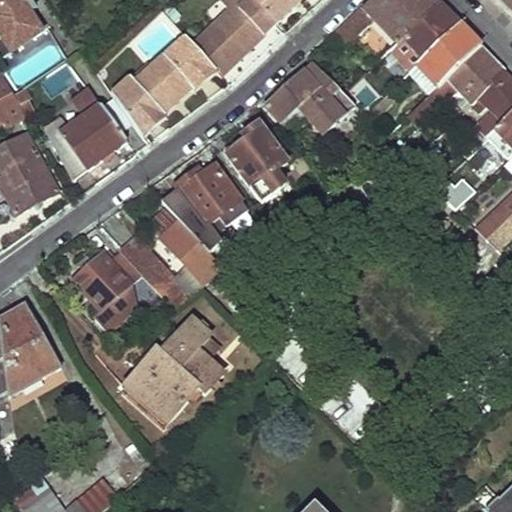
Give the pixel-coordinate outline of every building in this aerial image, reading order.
[(26,0),(0,0),(0,36),(15,59),(45,36),(27,9),(30,6),(26,0)] [(237,12),(194,53),(215,78),(222,83),(275,32),(246,0),(236,0),(231,5),(237,12)] [(246,0),(275,32),(295,13),(292,9),(298,4),(301,8),(309,0),(246,0)] [(429,0),(376,0),(335,40),(349,53),(374,29),(397,52),(404,47),(441,12),(429,0)] [(511,0),(489,0),(488,1),(511,25),(511,0)] [(301,8),(298,4),(292,9),(295,13),(301,8)] [(441,12),(404,47),(425,68),(462,33),(441,12)] [(425,68),(419,74),(439,94),(482,54),(462,33),(425,68)] [(132,82),(111,100),(143,139),(163,122),(155,113),(187,86),(195,96),(215,78),(194,53),(187,44),(136,87),(132,82)] [(391,59),(411,81),(419,74),(425,68),(404,47),(397,52),(391,59)] [(432,101),(413,118),(422,127),(456,95),(472,112),(476,109),(506,80),(482,54),(439,94),(432,101)] [(355,111),(313,70),(266,115),(279,127),(293,114),(321,143),(355,111)] [(439,94),(419,74),(411,81),(432,101),(439,94)] [(0,132),(5,130),(9,136),(29,124),(22,113),(16,102),(2,77),(0,78),(0,132)] [(511,85),(506,80),(476,109),(484,117),(492,110),(498,115),(479,135),(489,145),(511,123),(511,85)] [(88,92),(55,114),(62,124),(45,135),(76,180),(125,147),(88,92)] [(30,107),(24,97),(16,102),(22,113),(30,107)] [(389,101),(366,122),(372,128),(395,106),(389,101)] [(30,107),(22,113),(29,124),(37,119),(30,107)] [(511,123),(489,145),(471,161),(479,169),(497,152),(510,166),(511,164),(511,123)] [(244,151),(228,164),(263,209),(286,191),(276,178),(288,170),(259,133),(241,147),(244,151)] [(27,140),(0,155),(0,188),(17,221),(59,198),(27,140)] [(437,145),(420,161),(431,172),(448,156),(437,145)] [(176,197),(160,210),(179,227),(209,257),(223,246),(217,239),(247,214),(212,170),(199,180),(194,175),(172,192),(176,197)] [(449,182),(437,193),(459,214),(478,196),(464,183),(457,190),(449,182)] [(504,208),(477,233),(489,244),(511,222),(511,203),(507,208),(504,208)] [(511,222),(489,244),(498,254),(511,240),(511,222)] [(179,227),(159,247),(186,273),(200,287),(220,267),(209,257),(179,227)] [(176,283),(133,243),(121,256),(138,273),(176,309),(186,302),(191,298),(190,297),(176,283)] [(138,273),(121,256),(109,267),(126,285),(138,273)] [(101,259),(71,287),(99,321),(95,324),(111,340),(126,324),(119,316),(112,309),(121,299),(131,289),(126,285),(109,267),(101,259)] [(200,287),(186,273),(176,283),(190,297),(200,287)] [(129,306),(121,299),(112,309),(119,316),(129,306)] [(27,312),(0,327),(0,400),(4,398),(8,403),(61,372),(27,312)] [(157,353),(126,388),(148,405),(151,401),(173,421),(201,390),(206,394),(225,374),(210,360),(199,351),(212,336),(195,321),(176,343),(165,335),(153,349),(157,353)] [(212,336),(199,351),(210,360),(223,345),(212,336)] [(126,388),(123,392),(165,430),(173,421),(151,401),(148,405),(126,388)] [(63,511),(52,501),(35,511),(103,511),(121,497),(103,481),(69,511),(63,511)] [(511,503),(511,492),(501,505),(507,509),(511,503)] [(499,504),(489,511),(511,511),(511,503),(507,509),(501,505),(499,504)]
